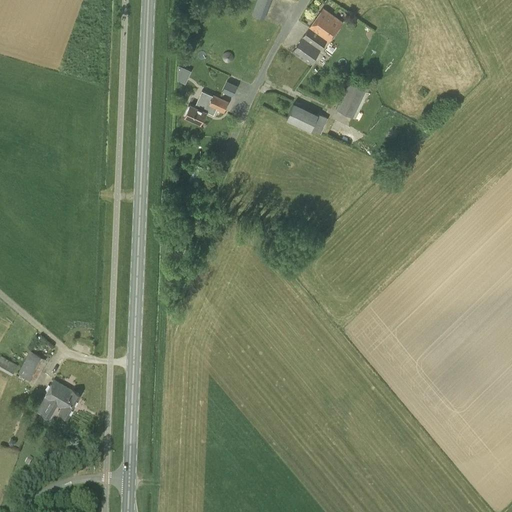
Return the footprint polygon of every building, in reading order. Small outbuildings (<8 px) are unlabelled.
[(263,19),(270,0),(257,0),(252,15),(263,19)] [(328,42),(342,21),(323,8),(292,51),(311,64),(327,41),(328,42)] [(178,65),(177,80),(185,83),(191,71),(178,65)] [(368,92),(369,89),(350,80),(336,109),(353,118),(366,91),(368,92)] [(237,85),(226,81),(221,91),(232,96),(237,85)] [(213,96),(202,90),(195,106),(190,104),(185,116),(201,123),(206,111),(214,115),(217,108),(224,111),(228,102),(213,95),(213,96)] [(328,118),(318,113),(311,128),(321,133),(328,118)] [(201,187),(209,171),(196,165),(188,181),(201,187)] [(33,381),(45,359),(30,351),(18,373),(33,381)] [(0,368),(11,375),(17,365),(2,356),(0,358),(0,368)] [(68,418),(81,395),(54,379),(44,396),(49,399),(41,413),(50,418),(57,404),(62,407),(59,412),(68,418)]
